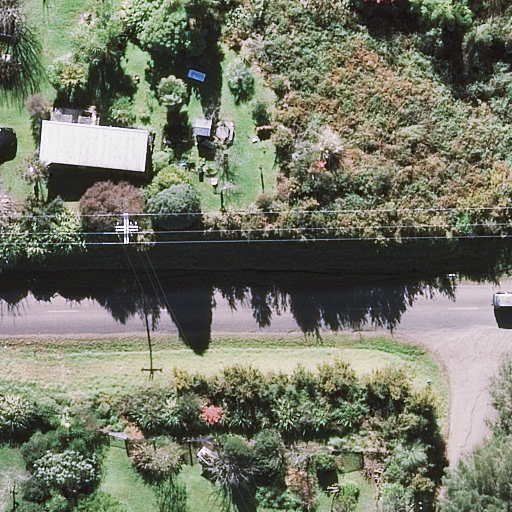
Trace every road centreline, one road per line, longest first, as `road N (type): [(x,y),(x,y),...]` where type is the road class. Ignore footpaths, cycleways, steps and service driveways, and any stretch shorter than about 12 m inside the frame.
road 1 (residential): [(0,312),(492,308)]
road 2 (unclassified): [(456,511),(492,308)]
